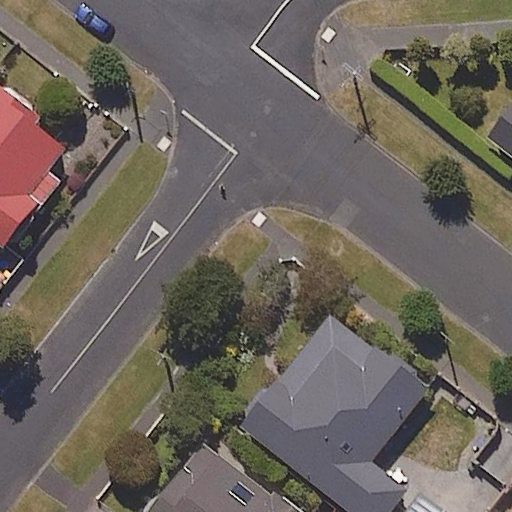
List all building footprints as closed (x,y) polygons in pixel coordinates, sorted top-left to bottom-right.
[(0,252),(9,260),(69,186),(58,177),(76,154),(46,129),(51,123),(4,85),(0,90),(0,252)] [(511,129),(499,146),(511,155),(511,129)] [(437,396),(337,315),(247,428),(351,511),(403,511),(416,497),(379,467),(437,396)] [(163,511),(296,511),(208,450),(163,511)] [(445,511),(430,499),(419,511),(445,511)]
